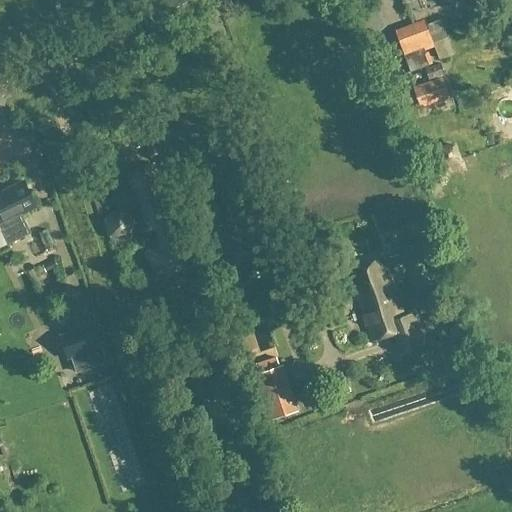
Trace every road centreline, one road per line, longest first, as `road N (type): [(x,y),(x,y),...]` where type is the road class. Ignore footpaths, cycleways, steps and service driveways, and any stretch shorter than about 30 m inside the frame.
road 1 (track): [(199,0),(314,284)]
road 2 (unclassified): [(0,93),(182,0)]
